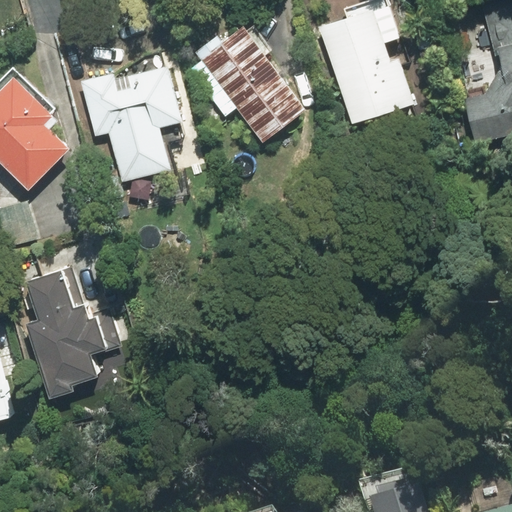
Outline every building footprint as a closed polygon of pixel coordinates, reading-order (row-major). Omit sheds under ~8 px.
[(432,97),(402,0),(365,0),(352,4),(355,12),(329,20),(359,118),(432,97)] [(235,113),(248,103),(276,139),(320,104),(254,20),(233,37),(228,30),(205,49),(226,75),(233,84),(220,94),(235,113)] [(102,133),(116,129),(129,180),(187,165),(176,123),(194,119),(179,59),(111,76),(89,82),(102,133)] [(488,139),(511,130),(511,66),(499,86),(473,93),(488,139)] [(78,143),(55,120),(66,110),(27,71),(16,81),(0,97),(0,144),(39,183),(78,143)] [(97,300),(85,304),(72,263),(40,273),(52,313),(39,317),(62,391),(85,384),(83,377),(106,370),(99,348),(118,341),(109,311),(101,313),(97,300)] [(6,355),(0,356),(0,414),(21,408),(6,355)] [(439,511),(433,486),(382,498),(384,511),(439,511)]
